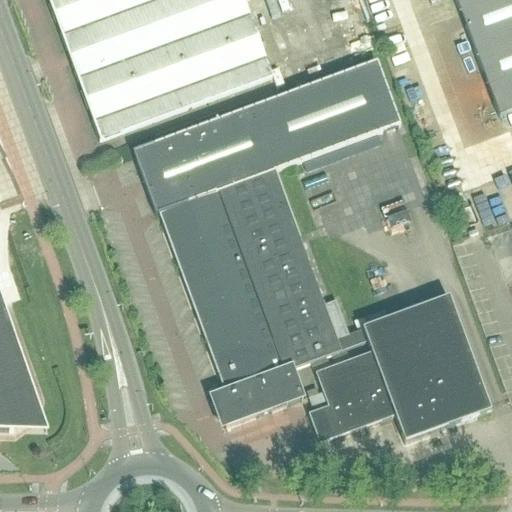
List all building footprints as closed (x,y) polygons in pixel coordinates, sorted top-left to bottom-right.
[(46,0),(100,147),(102,147),(101,145),(271,83),(271,85),(272,84),(241,0),(46,0)] [(340,0),(349,29),(370,23),(363,0),(340,0)] [(511,0),(453,0),(495,113),(499,123),(511,117),(511,0)] [(271,53),(274,68),(285,66),(281,51),(271,53)] [(214,401),(226,433),(302,405),(291,374),(339,357),(273,177),(400,131),(377,68),(132,157),(155,220),(160,218),(225,397),(214,401)] [(409,226),(406,216),(388,222),(392,232),(409,226)] [(0,435),(13,436),(13,432),(15,431),(20,429),(24,426),(27,422),(30,418),(31,413),(32,408),(32,407),(37,406),(0,300),(0,435)] [(404,448),(490,417),(448,302),(362,334),(371,358),(315,378),(327,412),(308,419),(319,449),(394,421),(404,448)]
